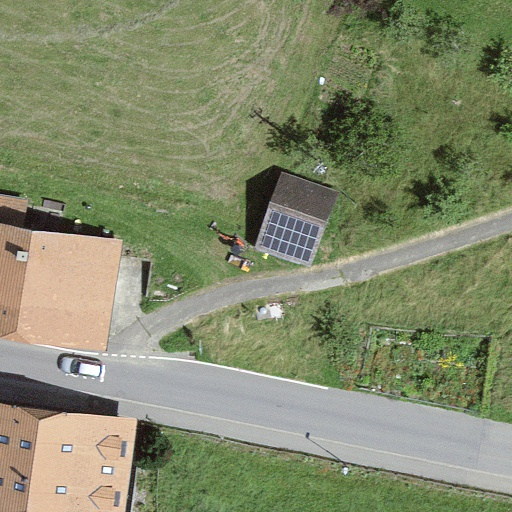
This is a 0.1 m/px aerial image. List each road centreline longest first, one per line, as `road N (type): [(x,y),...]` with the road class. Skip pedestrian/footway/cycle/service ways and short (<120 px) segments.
road 1 (secondary): [(511,452),(0,353)]
road 2 (track): [(511,225),(181,314),(103,373)]
